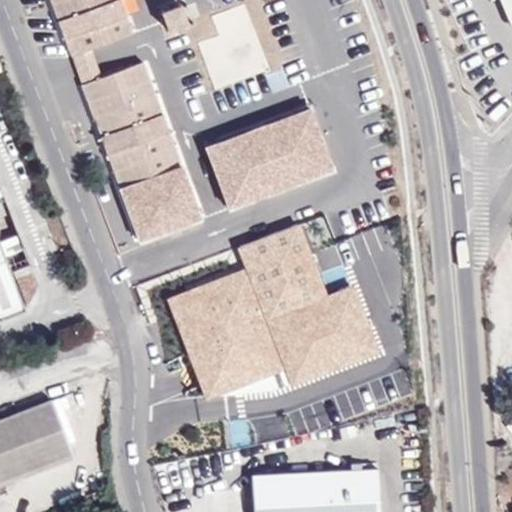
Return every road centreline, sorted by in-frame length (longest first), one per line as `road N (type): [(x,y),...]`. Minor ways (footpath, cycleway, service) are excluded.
road 1 (residential): [(0,0),(129,360),(140,511)]
road 2 (secondary): [(391,0),(415,72),(435,194),(461,511)]
road 3 (secondary): [(481,511),(463,264)]
road 4 (secondary): [(450,136),(413,0)]
road 5 (secondary): [(463,264),(450,136)]
road 6 (unknown): [(33,85),(152,37)]
